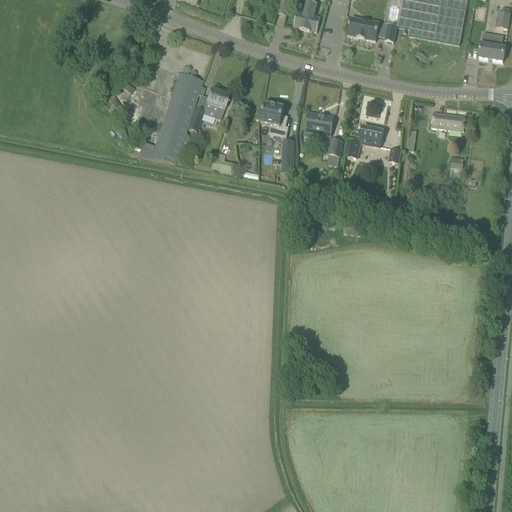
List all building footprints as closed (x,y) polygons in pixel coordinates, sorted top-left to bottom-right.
[(282,0),(281,3),(278,16),(286,19),(291,0),(282,0)] [(321,0),(321,3),(322,3),(321,7),(327,8),(329,0),(321,0)] [(388,0),(385,23),(384,26),(410,32),(409,38),(459,48),(468,0),(388,0)] [(297,14),(294,30),(316,35),(320,20),(314,19),(317,7),(307,4),(304,16),(297,14)] [(498,13),(496,30),(508,32),(511,11),(503,10),(502,14),(498,13)] [(393,45),(395,36),(397,30),(379,26),(380,25),(371,24),(371,25),(351,21),(347,38),(357,40),(357,41),(365,43),(365,42),(376,44),(377,39),(385,40),(384,43),(393,45)] [(503,39),(493,38),(483,36),(479,61),(502,65),(505,50),(501,49),(503,39)] [(136,149),(135,152),(138,156),(141,161),(175,168),(202,84),(179,77),(156,145),(153,144),(151,148),(142,145),(141,150),(136,149)] [(110,114),(120,107),(103,82),(92,89),(110,114)] [(122,83),(116,91),(113,95),(125,104),(134,92),(122,83)] [(204,113),(203,117),(220,124),(229,98),(211,92),(204,111),(203,113),(204,113)] [(277,109),(277,108),(272,107),(272,108),(265,106),(260,127),(270,129),(268,138),(277,140),(285,141),(287,131),(285,130),(287,120),(282,119),(284,110),(277,109)] [(197,135),(203,117),(204,113),(203,113),(195,110),(187,132),(197,135)] [(305,135),(330,140),(334,120),(308,115),(305,135)] [(433,116),(432,126),(431,131),(463,134),(465,120),(433,116)] [(351,143),(347,159),(358,161),(361,147),(370,149),(370,148),(380,150),(381,146),(382,146),(383,143),(381,142),(383,134),(362,129),(361,137),(356,136),(354,144),(351,143)] [(326,158),(329,158),(328,168),(338,170),(342,144),(329,142),(326,158)] [(281,176),(293,176),(294,143),(282,143),(281,176)] [(397,166),(400,153),(391,152),(388,164),(397,166)] [(451,160),(450,171),(462,172),(463,162),(451,160)] [(213,162),(210,174),(234,179),(236,167),(223,164),(213,162)]
